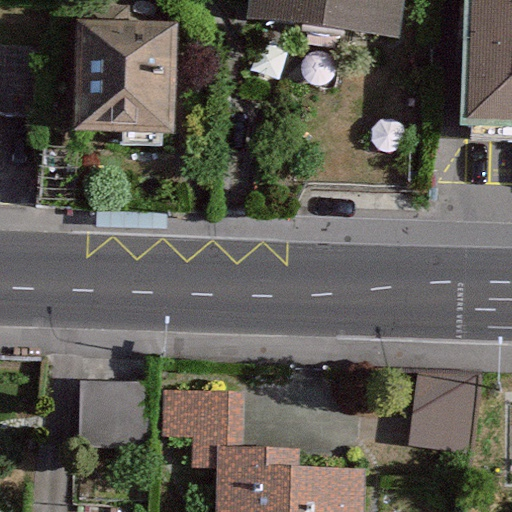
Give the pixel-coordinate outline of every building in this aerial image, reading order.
[(251,0),(248,29),(399,49),(406,0),(251,0)] [(511,0),(468,0),(466,140),(511,140),(511,0)] [(177,37),(77,35),(75,144),(175,146),(177,37)] [(39,63),(0,63),(0,111),(40,111),(39,63)] [(472,455),(477,378),(418,374),(413,451),(472,455)] [(153,391),(87,390),(86,453),(152,454),(153,391)] [(244,401),(172,400),(172,440),(196,440),(196,468),(223,468),(222,511),(367,511),(367,473),(298,473),(298,454),(244,454),(244,401)]
